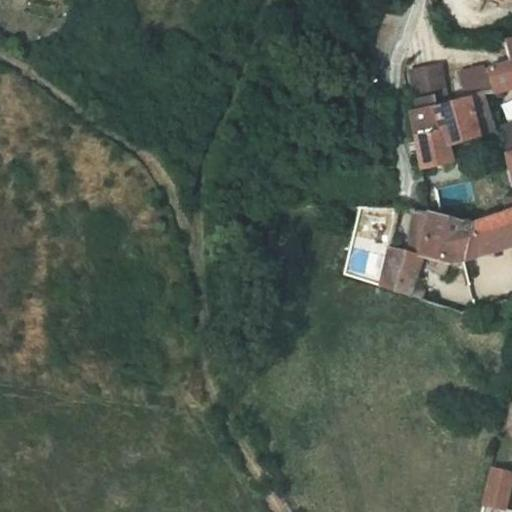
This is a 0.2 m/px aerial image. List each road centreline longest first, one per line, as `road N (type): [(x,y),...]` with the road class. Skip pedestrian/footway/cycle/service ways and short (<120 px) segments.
road 1 (track): [(0,54),(148,158),(171,190),(195,255),(208,383),(279,511)]
road 2 (residential): [(410,194),(395,62),(418,0)]
